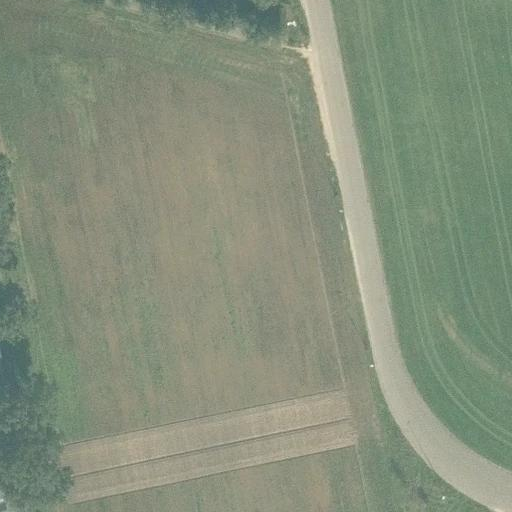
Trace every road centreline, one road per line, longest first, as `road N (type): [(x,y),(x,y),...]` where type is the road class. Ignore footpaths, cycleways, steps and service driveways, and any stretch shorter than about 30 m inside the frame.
road 1 (unclassified): [(312,0),(388,384),(405,420),(445,466),(511,495)]
road 2 (unclassified): [(289,46),(125,0)]
